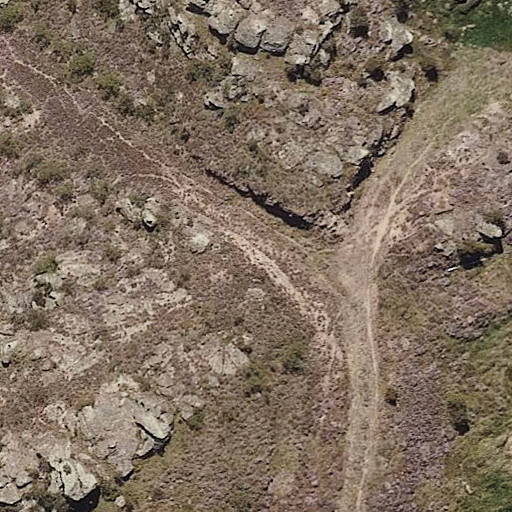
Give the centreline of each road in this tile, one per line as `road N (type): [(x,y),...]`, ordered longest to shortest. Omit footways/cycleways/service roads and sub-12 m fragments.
road 1 (track): [(350,511),(363,428),(361,287),(450,102),(485,71),(511,70)]
road 2 (track): [(364,361),(296,260),(222,220),(0,49)]
